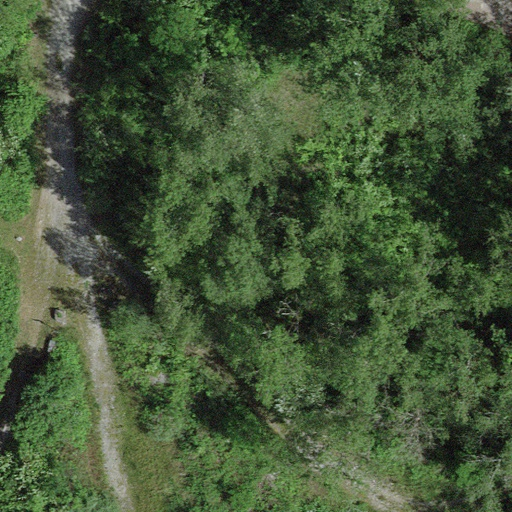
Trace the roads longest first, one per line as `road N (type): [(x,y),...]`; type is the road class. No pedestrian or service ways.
road 1 (track): [(66,216),(354,482),(408,494),(511,479)]
road 2 (track): [(108,511),(85,288),(66,216)]
road 3 (track): [(63,0),(66,216)]
road 4 (track): [(66,216),(15,399)]
